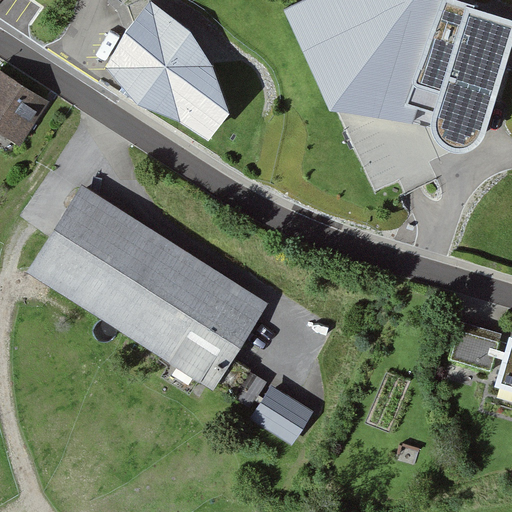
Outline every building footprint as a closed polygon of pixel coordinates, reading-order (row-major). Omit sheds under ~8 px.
[(466,0),(311,0),(285,13),(378,188),(400,183),(403,194),(436,178),(431,161),(449,154),(459,156),(474,155),(485,141),(511,40),(511,19),(478,8),(466,0)] [(192,34),(151,1),(106,65),(210,143),(229,114),(215,70),(192,34)] [(0,130),(21,144),(50,99),(0,67),(0,130)] [(272,302),(85,184),(29,273),(216,390),(272,302)] [(39,256),(52,229),(44,225),(31,252),(39,256)] [(507,334),(462,321),(451,357),(497,370),(507,334)] [(511,386),(511,335),(511,336),(498,382),(511,386)] [(314,412),(271,387),(250,422),(293,447),(314,412)]
